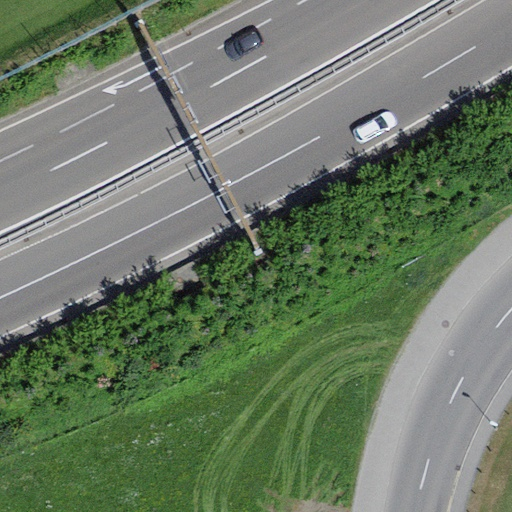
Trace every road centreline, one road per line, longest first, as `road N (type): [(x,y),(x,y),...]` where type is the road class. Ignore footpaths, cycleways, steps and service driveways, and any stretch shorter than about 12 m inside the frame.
road 1 (primary): [(0,292),(234,179),(511,20)]
road 2 (primary): [(360,0),(198,95),(0,191)]
road 3 (residential): [(511,301),(501,308),(422,472),(415,511)]
